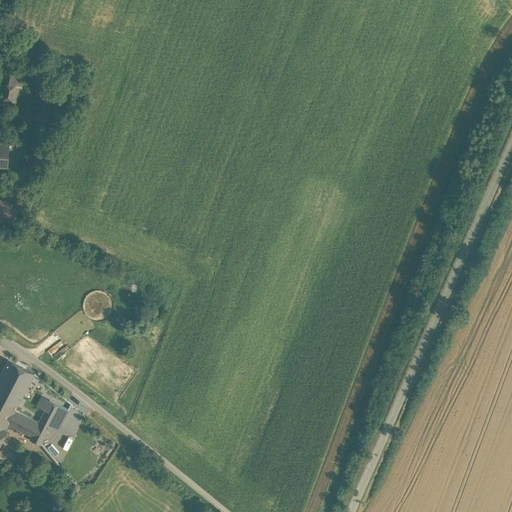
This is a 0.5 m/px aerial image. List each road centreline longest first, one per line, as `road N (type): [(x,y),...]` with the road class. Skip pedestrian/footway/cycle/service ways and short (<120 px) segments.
road 1 (unclassified): [(511,143),(348,511)]
road 2 (unclassified): [(226,511),(0,335)]
